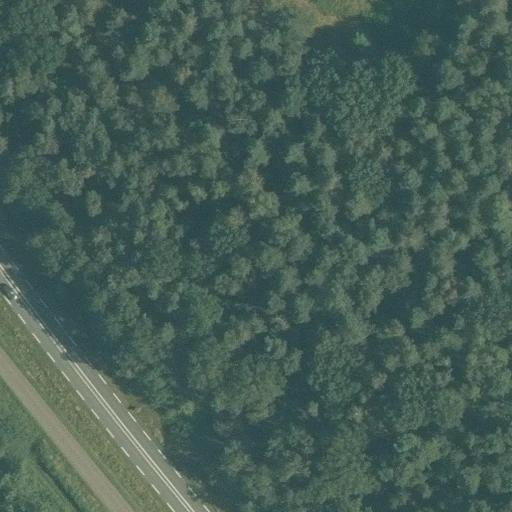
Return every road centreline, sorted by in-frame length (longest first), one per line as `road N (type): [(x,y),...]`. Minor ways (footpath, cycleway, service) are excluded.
road 1 (track): [(379,511),(168,188),(62,52),(0,1)]
road 2 (primary): [(190,511),(0,268)]
road 3 (unclassified): [(0,359),(121,511)]
